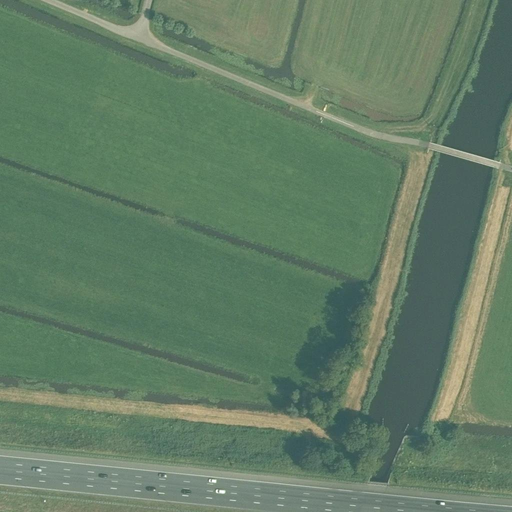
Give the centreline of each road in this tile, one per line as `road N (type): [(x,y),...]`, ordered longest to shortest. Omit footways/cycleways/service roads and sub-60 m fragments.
road 1 (motorway): [(415,511),(0,470)]
road 2 (unclassified): [(45,0),(323,114)]
road 3 (track): [(478,0),(445,99),(427,124),(372,132)]
